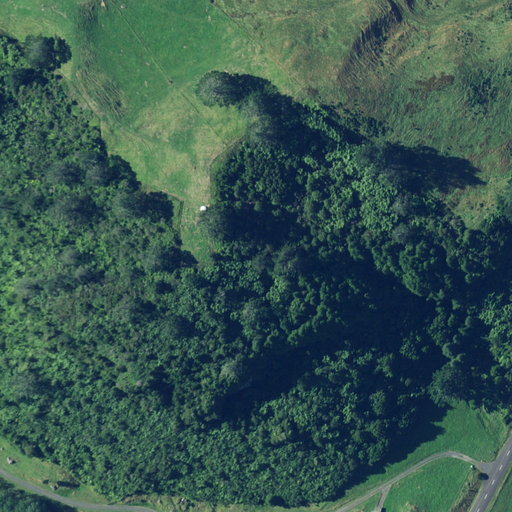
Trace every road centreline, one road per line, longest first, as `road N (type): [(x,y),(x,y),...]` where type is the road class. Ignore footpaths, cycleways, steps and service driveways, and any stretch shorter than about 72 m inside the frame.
road 1 (track): [(496,473),(442,454),(322,511)]
road 2 (track): [(164,511),(67,483),(0,448)]
